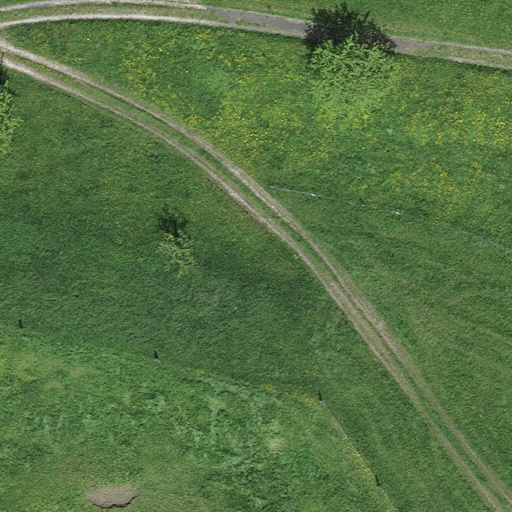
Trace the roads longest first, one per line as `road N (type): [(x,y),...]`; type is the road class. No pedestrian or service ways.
road 1 (track): [(0,52),(145,120),(214,166),(339,288),(442,430),(511,509)]
road 2 (track): [(0,20),(83,9),(207,14),(511,62)]
